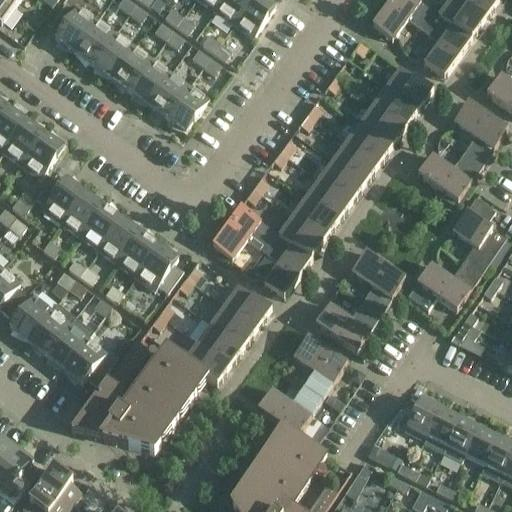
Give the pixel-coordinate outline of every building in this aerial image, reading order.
[(22,0),(0,0),(0,1),(14,12),(22,0)] [(152,0),(143,0),(140,5),(151,13),(158,4),(152,0)] [(215,17),(227,0),(199,0),(197,4),(215,17)] [(234,30),(255,0),(227,0),(215,17),(234,30)] [(260,0),(255,0),(234,30),(253,44),(276,11),(270,2),(267,4),(260,0)] [(395,0),(372,32),(392,46),(407,25),(423,37),(437,19),(410,0),(395,0)] [(499,8),(487,0),(457,0),(454,4),(485,27),(499,8)] [(504,0),(487,0),(499,8),(504,0)] [(14,12),(0,1),(0,29),(1,30),(14,12)] [(119,9),(118,11),(129,19),(136,10),(124,2),(119,9)] [(454,4),(441,22),(441,23),(472,45),(485,27),(454,4)] [(74,57),(97,25),(78,11),(75,15),(66,8),(50,31),(59,38),(55,43),(65,50),(64,53),(74,57)] [(136,10),(129,19),(141,28),(142,25),(148,18),(136,10)] [(172,14),(165,23),(177,32),(183,22),(172,14)] [(30,23),(40,30),(44,23),(35,16),(30,23)] [(441,23),(441,22),(437,19),(423,37),(439,49),(424,69),(444,84),(472,45),(441,23)] [(183,22),(177,32),(188,40),(193,33),(195,30),(183,22)] [(40,30),(30,23),(25,30),(35,37),(40,30)] [(93,70),(116,38),(97,25),(74,57),(81,66),(84,64),(93,70)] [(156,35),(155,38),(166,46),(173,37),(161,28),(156,35)] [(173,37),(166,46),(178,54),(184,45),(173,37)] [(111,84),(134,51),(116,38),(93,70),(102,77),(101,80),(111,84)] [(209,40),(202,50),(214,58),(220,49),(209,40)] [(369,52),(362,46),(354,57),(361,62),(369,52)] [(220,49),(214,58),(225,66),(232,57),(220,49)] [(130,97),(153,64),(134,51),(111,84),(119,92),(121,90),(130,97)] [(210,63),(198,55),(192,64),(204,72),(210,63)] [(215,81),(222,71),(210,63),(204,72),(215,81)] [(148,110),(172,78),(153,64),(130,97),(139,103),(138,106),(148,110)] [(349,79),(342,73),(334,84),(342,89),(349,79)] [(386,93),(419,117),(433,98),(400,74),(386,93)] [(172,78),(148,110),(156,119),(158,117),(167,123),(190,91),(172,78)] [(486,100),(487,101),(511,117),(511,88),(500,80),(486,100)] [(342,89),(334,84),(327,94),(334,99),(342,89)] [(190,91),(167,123),(176,130),(175,133),(186,137),(209,105),(190,91)] [(419,117),(386,93),(373,112),(406,136),(419,117)] [(0,123),(8,113),(0,106),(0,104),(0,103),(0,123)] [(468,108),(454,128),(475,142),(464,159),(483,172),(508,135),(468,108)] [(307,121),(315,126),(322,116),(315,110),(307,121)] [(359,130),(393,154),(406,136),(373,112),(359,130)] [(8,113),(0,123),(0,155),(3,158),(27,126),(19,117),(17,119),(8,113)] [(315,126),(307,121),(300,131),(307,136),(315,126)] [(22,171),(45,139),(36,133),(37,130),(27,126),(3,158),(22,171)] [(346,149),(379,173),(393,154),(359,130),(346,149)] [(45,139),(22,171),(41,185),(64,153),(56,143),(54,145),(45,139)] [(281,157),(288,163),(296,153),(288,147),(281,157)] [(332,167),(366,191),(379,173),(346,149),(332,167)] [(273,168),(281,173),(288,163),(281,157),(273,168)] [(432,160),(418,181),(458,208),(483,172),(464,159),(453,175),(432,160)] [(319,185),(352,210),(366,191),(332,167),(319,185)] [(62,230),(85,197),(78,188),(75,190),(66,184),(62,189),(52,182),(36,205),(46,212),(43,216),(62,230)] [(254,194),(261,200),(269,189),(261,184),(254,194)] [(306,204),(339,228),(352,210),(319,185),(306,204)] [(246,205),(254,210),(261,200),(254,194),(246,205)] [(80,243),(104,211),(95,204),(96,201),(85,197),(62,230),(80,243)] [(19,204),(12,213),(23,222),(30,213),(19,204)] [(292,222),(325,246),(339,228),(306,204),(292,222)] [(453,236),(453,237),(454,238),(457,240),(474,251),(463,268),(482,281),(490,269),(494,272),(511,247),(507,244),(487,230),(496,217),(475,204),(467,215),(472,219),(471,220),(468,217),(467,217),(466,218),(462,223),(461,224),(458,230),(457,230),(453,236)] [(99,256),(122,224),(115,215),(112,217),(104,211),(80,243),(99,256)] [(212,252),(232,266),(247,245),(263,257),(276,238),(241,212),(212,252)] [(5,215),(0,220),(0,225),(9,233),(16,223),(5,215)] [(292,222),(279,240),(279,241),(312,265),(325,246),(292,222)] [(16,223),(9,233),(20,241),(27,232),(16,223)] [(117,269),(141,237),(132,231),(133,228),(122,224),(99,256),(117,269)] [(136,283),(159,250),(152,241),(149,243),(141,237),(117,269),(136,283)] [(276,238),(263,257),(279,269),(264,289),(284,304),(312,265),(279,241),(279,240),(276,238)] [(50,246),(43,256),(55,264),(62,255),(50,246)] [(159,250),(136,283),(155,296),(158,292),(168,299),(184,277),(174,270),(178,264),(169,257),(170,254),(159,250)] [(351,278),(355,280),(373,292),(361,308),(380,321),(405,285),(365,257),(351,278)] [(80,282),(87,273),(75,264),(69,274),(80,282)] [(416,291),(408,303),(428,317),(437,304),(457,317),(482,281),(463,268),(452,284),(430,270),(417,290),(421,293),(420,294),(416,291)] [(87,273),(80,282),(92,290),(98,281),(87,273)] [(3,274),(0,277),(0,314),(9,322),(26,301),(17,293),(20,289),(3,274)] [(186,284),(194,289),(201,280),(201,279),(194,274),(186,284)] [(64,278),(57,287),(69,296),(75,286),(64,278)] [(201,280),(194,289),(199,294),(206,284),(201,280)] [(489,291),(497,296),(502,287),(495,282),(489,291)] [(179,294),(186,300),(194,289),(186,284),(179,294)] [(75,286),(69,296),(80,304),(87,294),(75,286)] [(58,289),(51,297),(61,304),(67,296),(58,289)] [(106,300),(117,309),(124,299),(112,291),(106,300)] [(497,296),(489,291),(483,299),(491,304),(497,296)] [(225,312),(237,321),(258,336),(272,317),(238,293),(225,312)] [(28,346),(48,321),(53,315),(35,301),(10,332),(19,339),(18,342),(28,346)] [(106,322),(112,313),(101,304),(94,314),(106,322)] [(329,310),(315,331),(355,358),(380,321),(361,308),(350,325),(329,310)] [(48,321),(28,346),(35,356),(38,354),(44,359),(46,361),(76,323),(58,309),(53,315),(48,321)] [(159,321),(167,326),(174,316),(167,311),(159,321)] [(237,321),(225,312),(211,330),(244,355),(258,336),(237,321)] [(464,327),(472,332),(478,323),(470,318),(464,327)] [(159,321),(152,331),(159,337),(167,326),(159,321)] [(76,323),(46,361),(48,362),(55,367),(53,370),(64,375),(89,343),(94,337),(76,323)] [(464,327),(454,342),(462,347),(472,332),(464,327)] [(244,355),(211,330),(198,349),(231,373),(244,355)] [(304,393),(322,406),(347,369),(307,342),(293,363),(315,377),(304,393)] [(96,391),(113,369),(104,362),(107,358),(89,343),(64,375),(71,384),(73,382),(82,389),(87,384),(96,391)] [(137,346),(71,437),(154,460),(208,385),(184,367),(166,354),(159,363),(137,346)] [(119,349),(113,356),(120,361),(125,353),(119,349)] [(208,385),(217,392),(231,373),(198,349),(184,367),(208,385)] [(511,353),(503,372),(511,376),(511,353)] [(356,373),(352,379),(353,385),(359,389),(366,380),(366,379),(360,376),(358,374),(356,373)] [(271,395),(257,415),(284,434),(285,433),(298,442),(322,406),(304,393),(292,409),(271,395)] [(345,409),(331,399),(325,407),(340,417),(345,409)] [(411,422),(405,436),(425,446),(425,447),(427,442),(441,414),(443,410),(423,400),(417,411),(411,422)] [(442,458),(460,424),(441,414),(427,442),(425,447),(425,446),(423,449),(442,458)] [(460,424),(442,458),(462,468),(465,461),(479,433),(460,424)] [(234,511),(328,511),(338,498),(327,490),(311,511),(292,511),(326,461),(298,442),(285,433),(284,434),(232,509),(234,511)] [(484,471),(498,443),(479,433),(465,461),(484,471)] [(0,475),(17,453),(1,441),(0,441),(0,475)] [(511,449),(498,443),(484,471),(485,471),(481,478),(500,488),(511,464),(511,449)] [(374,450),(368,461),(397,476),(403,465),(374,450)] [(0,498),(14,509),(39,475),(31,468),(34,465),(17,453),(0,475),(0,498)] [(511,493),(511,464),(500,488),(511,493)] [(406,482),(410,474),(401,469),(397,477),(406,482)] [(71,511),(82,498),(71,490),(73,488),(53,473),(24,511),(71,511)] [(410,474),(406,482),(416,486),(420,479),(410,474)] [(392,481),(388,489),(397,493),(401,486),(392,481)] [(401,486),(397,493),(407,498),(411,490),(401,486)] [(445,501),(449,493),(440,489),(436,497),(445,501)] [(449,493),(445,501),(455,506),(458,498),(449,493)] [(430,501),(427,508),(433,511),(436,511),(440,505),(430,501)]
